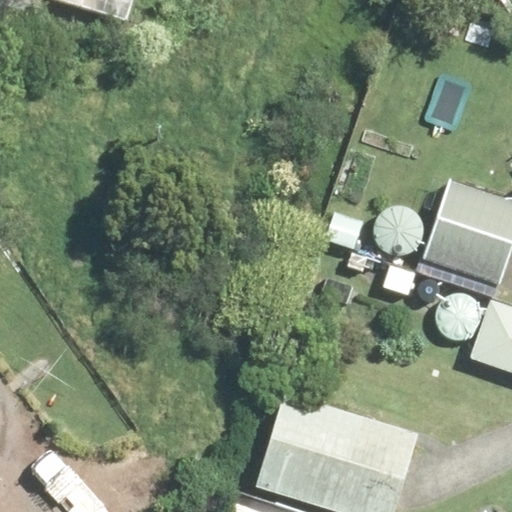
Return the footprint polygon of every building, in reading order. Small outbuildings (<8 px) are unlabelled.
[(134,0),(46,0),(127,24),(134,0)] [(423,116),(435,66),(397,57),(386,108),(423,116)] [(511,257),(511,206),(452,186),(426,263),(502,288),(511,257)] [(364,225),(336,217),(328,244),(355,252),(364,225)] [(415,277),(392,270),(385,291),(408,298),(415,277)] [(511,311),(492,304),(471,363),(511,376),(511,311)] [(397,511),(419,438),(286,398),(258,493),(321,511),(397,511)]
